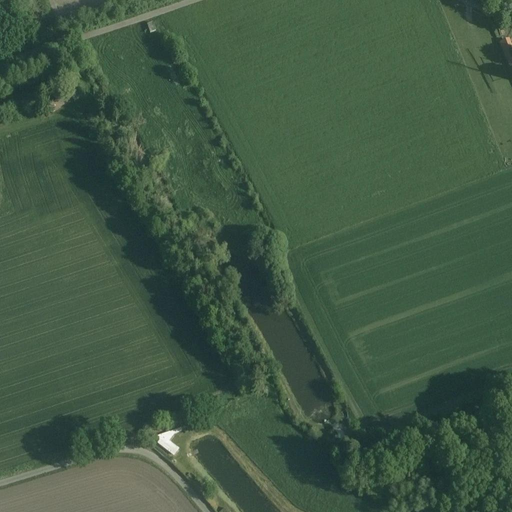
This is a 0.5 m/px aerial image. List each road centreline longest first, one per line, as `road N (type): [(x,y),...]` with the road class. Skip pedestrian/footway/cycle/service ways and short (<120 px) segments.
road 1 (unclassified): [(200,0),(0,64)]
road 2 (track): [(511,389),(367,450)]
